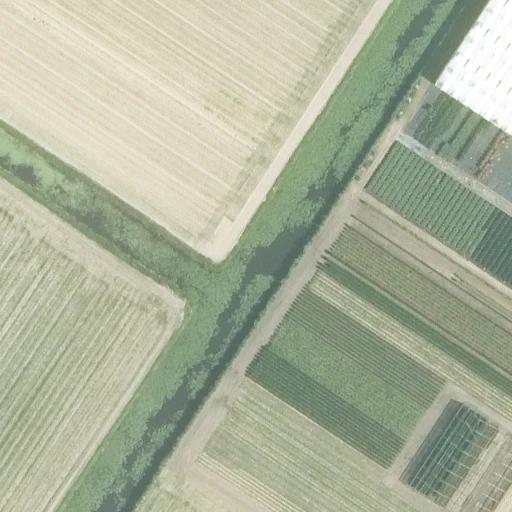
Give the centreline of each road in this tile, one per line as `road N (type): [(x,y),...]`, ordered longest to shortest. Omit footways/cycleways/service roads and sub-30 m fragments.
road 1 (track): [(511,287),(354,187),(424,79)]
road 2 (track): [(432,511),(236,380)]
